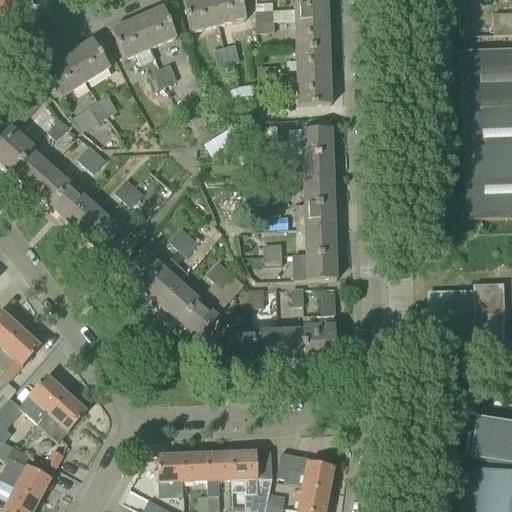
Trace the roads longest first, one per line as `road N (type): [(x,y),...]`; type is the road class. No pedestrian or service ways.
road 1 (residential): [(370,420),(360,0)]
road 2 (residential): [(129,421),(370,420)]
road 3 (residential): [(129,421),(0,228)]
road 4 (residential): [(0,71),(57,29),(121,0)]
